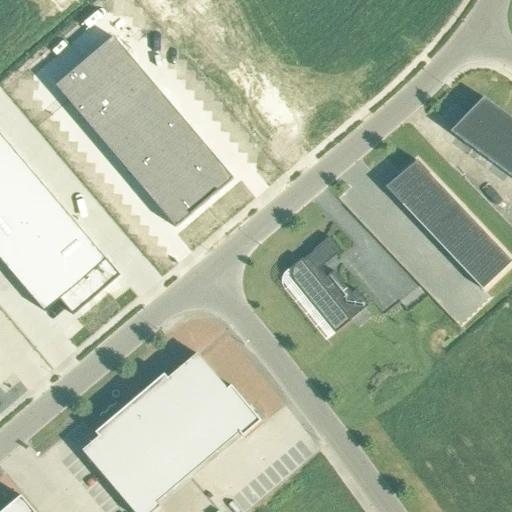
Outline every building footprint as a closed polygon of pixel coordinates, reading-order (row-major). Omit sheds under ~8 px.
[(114,39),(56,88),(176,230),(234,180),(114,39)] [(511,119),(484,99),(450,134),(511,179),(511,119)] [(0,135),(0,260),(45,314),(60,301),(73,317),(120,277),(107,260),(106,261),(0,135)] [(511,263),(511,262),(418,162),(386,189),(483,292),(511,263)] [(341,253),(329,238),(313,251),(316,255),(305,264),(302,260),(296,265),(294,268),(292,272),(291,276),(292,280),(336,335),(352,322),(350,319),(364,308),(366,310),(369,307),(356,291),(352,294),(334,272),(326,279),(320,271),(341,253)] [(99,439),(83,452),(133,511),(155,511),(160,508),(157,504),(240,434),(243,438),(262,423),(232,387),(228,391),(198,355),(168,380),(165,376),(96,435),(99,439)] [(34,511),(22,497),(3,511),(34,511)]
